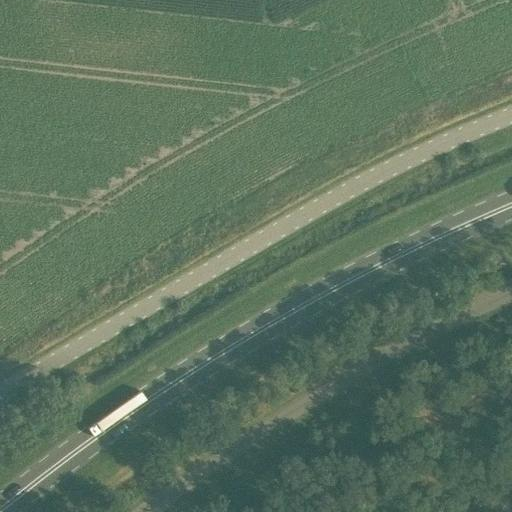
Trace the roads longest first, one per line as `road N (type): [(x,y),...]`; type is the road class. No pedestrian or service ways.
road 1 (primary): [(0,510),(243,339),(511,205)]
road 2 (unclassified): [(0,388),(381,160),(511,104)]
road 3 (unclassified): [(511,286),(327,378),(143,511)]
